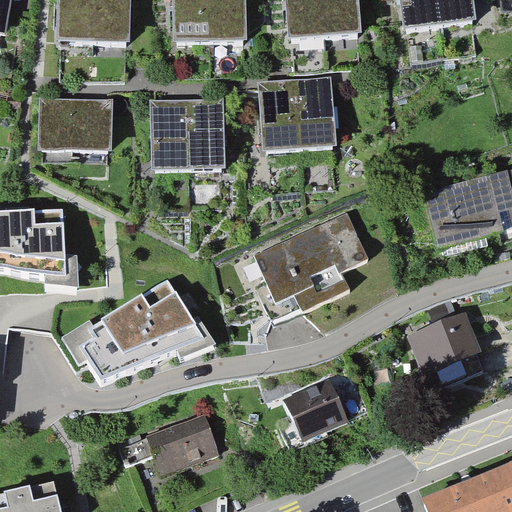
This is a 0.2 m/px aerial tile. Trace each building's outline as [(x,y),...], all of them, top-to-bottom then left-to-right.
[(16,0),(0,0),(0,44),(9,46),(16,0)] [(61,0),(61,48),(134,49),(134,0),(61,0)] [(247,0),(174,0),(177,53),(249,50),(247,0)] [(361,0),(289,0),(294,49),(365,42),(361,0)] [(475,0),(404,0),(410,37),(479,27),(475,0)] [(333,82),(261,89),(267,162),(340,155),(333,82)] [(116,104),(42,104),(42,158),(116,159),(116,104)] [(226,105),(154,108),(157,180),(228,178),(226,105)] [(511,172),(440,189),(454,251),(511,238),(511,172)] [(350,212),(255,257),(277,304),(297,295),(306,315),(354,293),(347,278),(375,265),(350,212)] [(62,218),(0,220),(0,281),(63,288),(62,218)] [(167,285),(70,345),(102,392),(204,347),(167,285)] [(469,317),(408,339),(424,382),(485,359),(469,317)] [(330,379),(283,401),(305,447),(352,425),(330,379)] [(206,419),(146,440),(161,482),(221,462),(206,419)] [(511,511),(511,469),(426,504),(428,511),(511,511)] [(0,500),(0,511),(57,511),(52,488),(0,500)]
